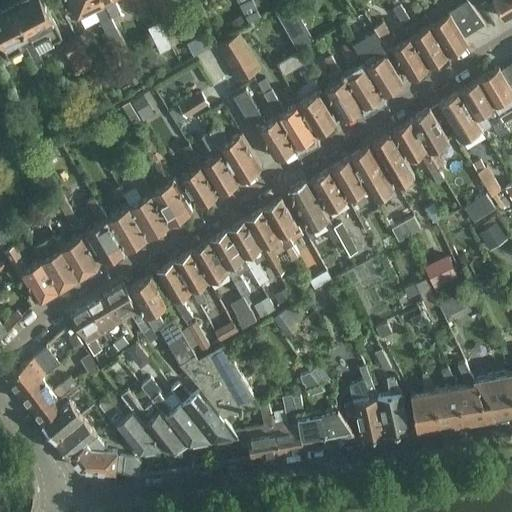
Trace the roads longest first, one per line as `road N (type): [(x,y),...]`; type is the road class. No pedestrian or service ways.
road 1 (residential): [(511,35),(0,354)]
road 2 (residential): [(511,424),(121,495),(55,492)]
